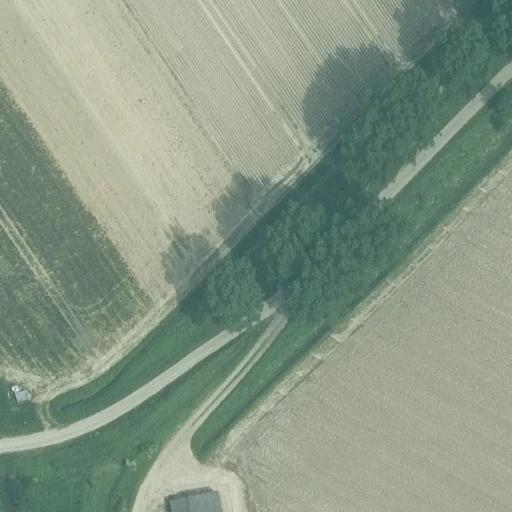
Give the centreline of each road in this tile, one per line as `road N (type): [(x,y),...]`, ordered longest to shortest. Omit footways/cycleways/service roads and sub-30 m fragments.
road 1 (unclassified): [(0,447),(77,430),(114,411),(282,297),(511,72)]
road 2 (track): [(456,54),(406,173)]
